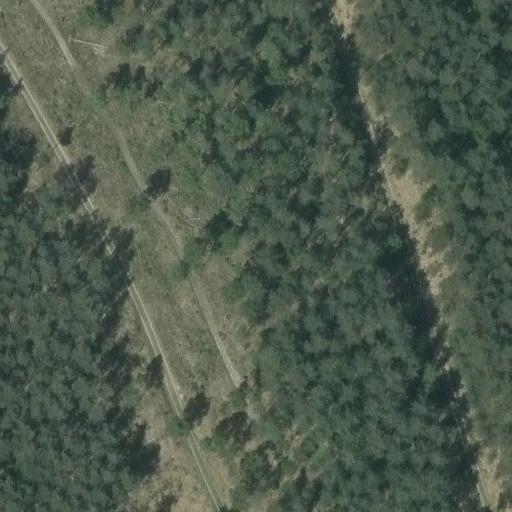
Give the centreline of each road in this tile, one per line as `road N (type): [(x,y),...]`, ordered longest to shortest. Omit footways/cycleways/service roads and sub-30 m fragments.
road 1 (unknown): [(30,0),(116,138),(276,465),(290,511)]
road 2 (track): [(485,511),(327,0)]
road 3 (track): [(0,52),(124,278),(221,511)]
